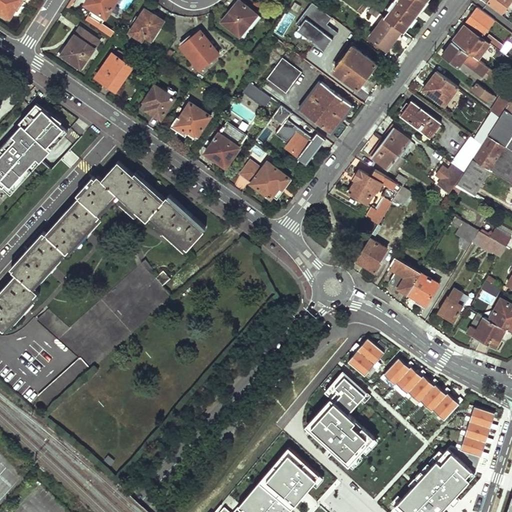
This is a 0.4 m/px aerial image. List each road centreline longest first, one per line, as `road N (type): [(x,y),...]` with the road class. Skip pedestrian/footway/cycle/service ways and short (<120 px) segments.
road 1 (tertiary): [(281,236),(22,54)]
road 2 (residential): [(281,236),(458,0)]
road 3 (tertiary): [(131,511),(323,300)]
road 4 (tertiary): [(511,390),(345,295)]
